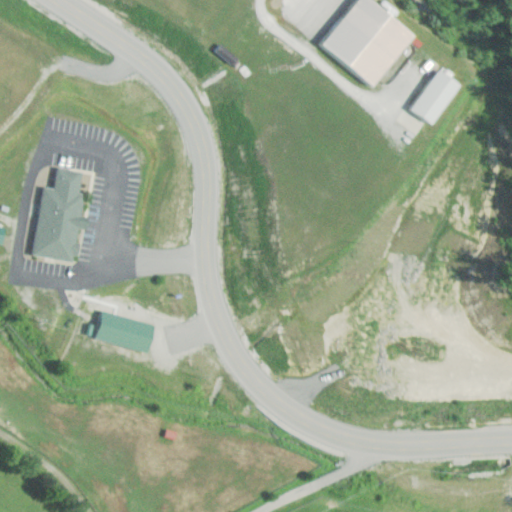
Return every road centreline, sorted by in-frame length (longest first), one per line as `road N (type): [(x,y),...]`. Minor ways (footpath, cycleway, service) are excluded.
road 1 (residential): [(62,0),(132,46),(181,91),(204,130),(214,165),(222,305),(242,350),(271,386),(336,429),(392,442),(511,438)]
road 2 (residential): [(268,511),(392,442)]
